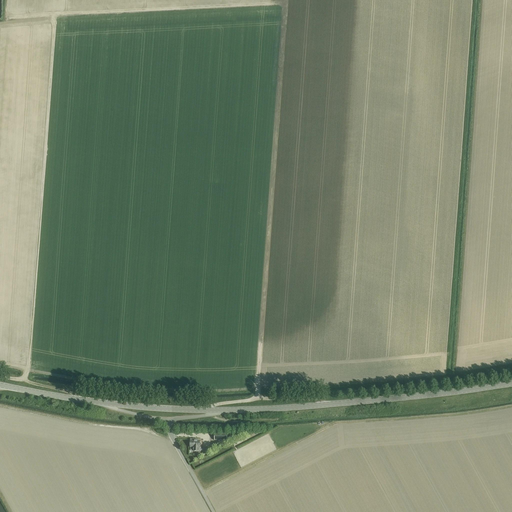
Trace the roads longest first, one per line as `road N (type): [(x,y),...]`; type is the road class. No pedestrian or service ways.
road 1 (tertiary): [(511,383),(248,410),(134,406),(0,385)]
road 2 (track): [(204,410),(255,398),(257,390),(285,7)]
road 3 (track): [(0,377),(23,378),(28,369),(54,19)]
road 4 (track): [(211,413),(239,421),(511,394)]
road 5 (track): [(290,0),(289,7),(0,25)]
road 6 (track): [(211,410),(167,421),(93,401)]
